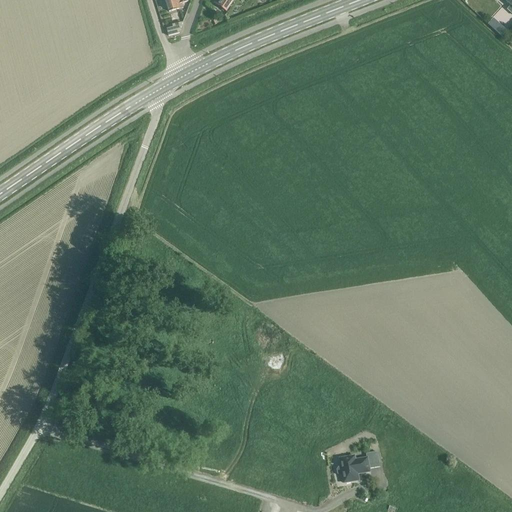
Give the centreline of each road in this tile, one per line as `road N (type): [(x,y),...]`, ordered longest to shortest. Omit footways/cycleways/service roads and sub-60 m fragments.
road 1 (unclassified): [(153,93),(158,108),(39,425)]
road 2 (unclassified): [(39,425),(307,511)]
road 3 (secondary): [(182,76),(361,0)]
road 4 (secondary): [(0,195),(153,93)]
